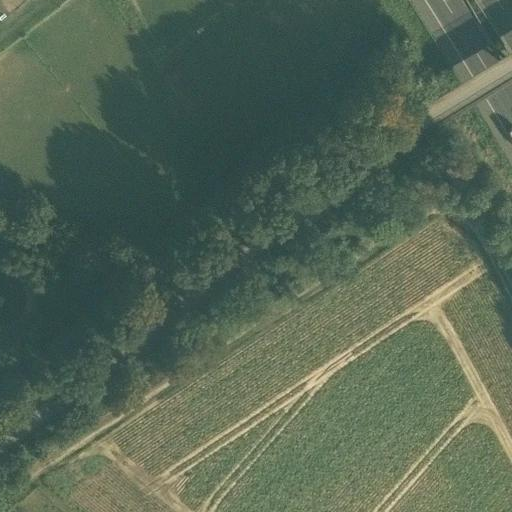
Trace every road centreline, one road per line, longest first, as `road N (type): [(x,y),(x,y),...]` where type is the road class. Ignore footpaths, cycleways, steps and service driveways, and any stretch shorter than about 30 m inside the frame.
road 1 (track): [(511,303),(449,189),(0,501)]
road 2 (track): [(511,58),(432,106),(0,444)]
road 3 (motorway): [(441,0),(511,118)]
